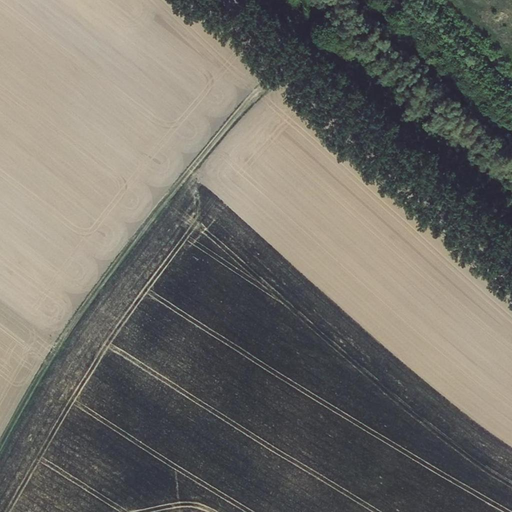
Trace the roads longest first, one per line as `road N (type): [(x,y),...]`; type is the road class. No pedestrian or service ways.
road 1 (track): [(0,450),(80,315),(235,115),(290,63)]
road 2 (unclassified): [(222,0),(511,259)]
